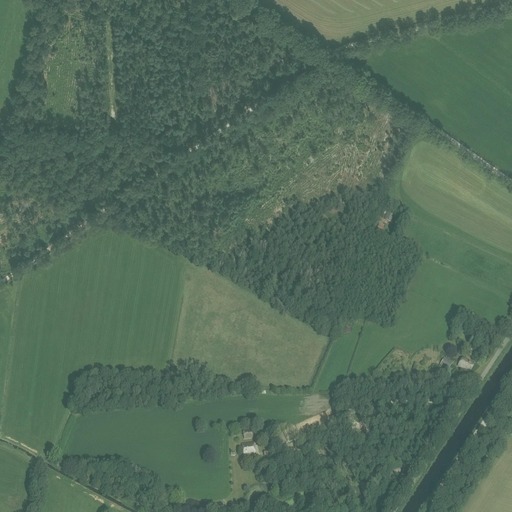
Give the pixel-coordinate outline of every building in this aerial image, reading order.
[(477,344),(472,342),(467,352),(471,355),(477,344)] [(445,357),(440,365),(449,370),(453,362),(445,357)] [(469,373),(474,364),(463,357),(458,366),(469,373)] [(323,419),(322,415),(314,417),(314,418),(311,419),(312,423),(323,419)] [(244,439),(253,438),(252,428),(243,429),(244,439)] [(242,444),(243,455),(255,453),(254,443),(248,444),(248,443),(242,444)]
